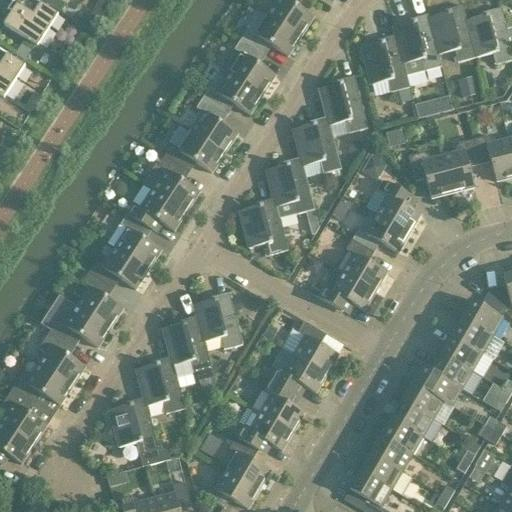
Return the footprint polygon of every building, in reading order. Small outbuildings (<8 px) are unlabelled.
[(3,26),(37,48),(58,16),(33,0),(13,0),(6,12),(7,13),(8,12),(11,14),(3,26)] [(47,0),(46,2),(57,9),(62,2),(58,0),(47,0)] [(294,6),(297,0),(276,0),(266,16),(300,39),(313,19),(294,6)] [(457,64),(475,59),(466,22),(462,7),(448,11),(449,14),(429,20),(428,20),(437,57),(438,57),(454,53),(457,64)] [(466,22),(475,59),(492,55),(495,67),(511,62),(511,54),(500,10),(486,13),(487,17),(466,22)] [(287,58),(300,39),(266,16),(254,35),(247,31),(240,41),(262,55),(268,46),(287,58)] [(441,68),(438,57),(437,57),(428,20),(429,20),(428,16),(413,20),(414,24),(392,29),(394,37),(395,37),(405,78),(406,78),(441,68)] [(409,89),(406,78),(405,78),(395,37),(394,37),(382,41),(383,44),(360,50),(370,87),(387,83),(390,94),(394,93),(408,90),(409,89)] [(256,65),(262,55),(240,41),(234,51),(240,56),(228,75),(262,97),(275,77),(256,65)] [(21,45),(14,56),(24,62),(31,51),(21,45)] [(0,96),(4,99),(24,67),(0,51),(0,96)] [(249,116),(262,97),(228,75),(216,94),(209,89),(202,99),(224,113),(230,104),(249,116)] [(329,128),(345,123),(348,135),(367,130),(354,78),(340,82),(341,85),(318,91),(326,119),(329,128)] [(474,85),(460,88),(462,99),(477,95),(474,85)] [(408,90),(394,93),(397,105),(411,102),(408,90)] [(450,98),(434,102),(437,115),(453,111),(450,98)] [(217,123),(224,113),(202,99),(196,109),(202,114),(190,133),(224,155),(237,135),(217,123)] [(326,119),(313,122),(314,126),(292,132),(299,160),(300,160),(302,169),(303,168),(319,164),(322,176),(341,171),(329,128),(326,119)] [(211,175),(224,155),(190,133),(178,152),(171,148),(164,158),(186,172),(192,162),(211,175)] [(397,148),(393,134),(387,136),(390,149),(397,148)] [(495,183),(511,179),(511,158),(508,141),(496,144),(495,142),(488,138),(473,141),(479,166),(490,163),(495,183)] [(468,169),(479,166),(473,141),(458,145),(453,152),(454,154),(442,157),(452,195),(474,189),(468,169)] [(355,142),(348,153),(355,158),(362,147),(355,142)] [(430,200),(452,195),(442,157),(430,161),(430,158),(422,154),(408,158),(414,183),(425,180),(430,200)] [(152,191),(186,213),(199,194),(179,181),(186,172),(164,158),(158,168),(164,172),(152,191)] [(300,160),(299,160),(287,163),(287,167),(265,172),(273,200),(276,209),(279,221),(306,214),(314,212),(303,168),(302,169),(300,160)] [(386,198),(375,216),(408,235),(420,216),(399,204),(404,194),(382,181),(376,192),(386,198)] [(173,233),(186,213),(152,191),(139,210),(133,206),(126,216),(147,230),(154,220),(173,233)] [(273,200),(260,204),(261,207),(239,213),(248,250),(266,246),(269,257),(288,252),(279,221),(276,209),(273,200)] [(341,223),(352,206),(341,200),(331,217),(341,223)] [(306,214),(309,224),(317,222),(314,212),(306,214)] [(141,239),(147,230),(126,216),(120,226),(126,230),(114,250),(148,272),(161,252),(141,239)] [(397,255),(408,235),(375,216),(365,235),(358,231),(352,241),(374,254),(379,244),(397,255)] [(368,264),(374,254),(352,241),(345,252),(352,256),(342,274),(375,293),(386,274),(368,264)] [(135,291),(148,272),(114,250),(101,269),(95,264),(88,274),(109,288),(116,279),(135,291)] [(282,277),(288,281),(291,275),(285,272),(282,277)] [(103,298),(109,288),(88,274),(81,284),(88,289),(76,308),(110,330),(123,310),(103,298)] [(363,313),(375,293),(342,274),(331,293),(324,289),(318,299),(340,312),(345,302),(363,313)] [(511,313),(511,312),(511,275),(503,278),(505,287),(489,292),(492,297),(505,312),(511,311),(511,313)] [(318,299),(324,289),(314,283),(308,293),(318,299)] [(472,302),(461,320),(492,338),(503,320),(501,319),(505,312),(492,297),(489,292),(480,307),(472,302)] [(204,344),(220,340),(223,351),(242,347),(234,315),(231,303),(228,294),(214,298),(215,301),(193,307),(196,318),(197,318),(204,344)] [(240,301),(231,303),(234,315),(242,312),(240,301)] [(97,350),(110,330),(76,308),(69,319),(62,315),(50,333),(71,346),(78,337),(97,350)] [(197,318),(196,318),(183,322),(184,325),(162,331),(169,359),(170,359),(172,368),(173,368),(189,363),(192,375),(211,370),(204,344),(197,318)] [(482,355),(492,338),(461,320),(451,337),(482,355)] [(293,357),(326,376),(338,357),(320,346),(325,336),(303,324),(297,334),(292,331),(281,349),(293,357)] [(263,338),(271,342),(276,333),(268,328),(263,338)] [(65,356),(71,346),(50,333),(38,351),(45,355),(38,366),(72,388),(84,369),(65,356)] [(472,373),(482,355),(451,337),(440,355),(472,373)] [(326,376),(293,357),(281,349),(270,368),(275,371),(269,381),(292,394),(297,385),(315,395),(326,376)] [(461,391),(472,373),(440,355),(430,372),(453,386),(453,387),(461,391)] [(170,359),(169,359),(157,362),(158,366),(136,372),(143,400),(144,400),(146,408),(162,404),(165,416),(184,411),(173,368),(172,368),(170,359)] [(59,408),(72,388),(38,366),(31,377),(24,373),(12,391),(33,405),(39,395),(59,408)] [(461,391),(453,387),(453,386),(430,372),(422,367),(412,385),(443,404),(451,408),(461,391)] [(286,404),(292,394),(269,381),(263,392),(270,396),(259,414),(292,434),(304,415),(286,404)] [(502,391),(511,396),(511,393),(511,384),(508,382),(502,391)] [(432,421),(443,404),(412,385),(401,403),(432,421)] [(27,414),(33,405),(12,391),(0,409),(7,413),(0,423),(0,424),(34,446),(46,427),(27,414)] [(505,406),(511,396),(502,391),(497,401),(505,406)] [(144,400),(143,400),(130,403),(131,406),(109,412),(119,449),(136,445),(142,468),(161,464),(158,451),(146,408),(144,400)] [(422,439),(432,421),(401,403),(391,421),(422,439)] [(281,453),(292,434),(259,414),(248,433),(242,429),(235,439),(258,452),(263,443),(281,453)] [(483,427),(492,432),(497,423),(489,418),(483,427)] [(412,456),(422,439),(391,421),(381,438),(412,456)] [(497,423),(492,432),(500,437),(506,428),(497,423)] [(21,466),(34,446),(0,424),(0,455),(1,454),(21,466)] [(487,442),(492,432),(483,427),(478,437),(487,442)] [(492,432),(487,442),(495,447),(500,437),(492,432)] [(401,474),(412,456),(381,438),(370,456),(401,474)] [(252,462),(258,452),(235,439),(229,450),(236,454),(225,472),(258,492),(270,473),(252,462)] [(158,451),(161,464),(170,461),(168,454),(162,450),(158,451)] [(461,462),(469,466),(475,457),(466,452),(461,462)] [(391,492),(401,474),(370,456),(360,473),(391,492)] [(464,476),(469,466),(461,462),(455,471),(464,476)] [(500,485),(509,490),(511,491),(511,467),(500,485)] [(247,511),(258,492),(225,472),(214,491),(207,487),(201,497),(224,510),(229,501),(247,511)] [(385,511),(381,509),(391,492),(360,473),(349,492),(369,503),(363,511),(385,511)] [(109,486),(126,483),(124,474),(107,477),(109,486)] [(174,495),(153,500),(156,511),(179,511),(190,509),(184,484),(172,487),(174,495)] [(440,497),(449,502),(454,492),(446,488),(440,497)] [(511,511),(511,491),(509,490),(499,507),(506,511),(511,511)] [(443,511),(449,502),(440,497),(435,506),(443,511)] [(156,511),(153,500),(132,506),(130,498),(119,501),(121,511),(156,511)]
